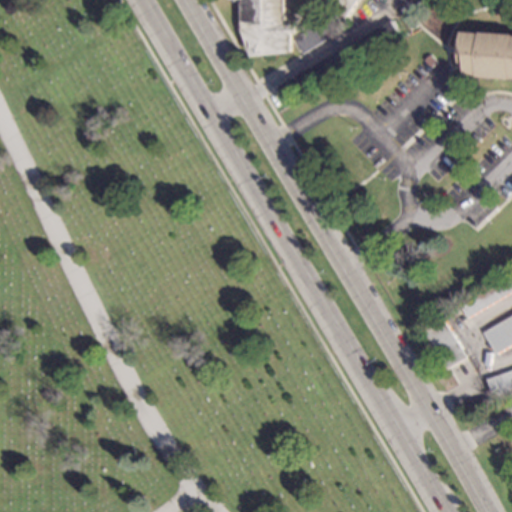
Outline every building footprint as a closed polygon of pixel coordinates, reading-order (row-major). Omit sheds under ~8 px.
[(363,0),(356,11),(352,17),(350,20),(335,13),(327,13),(325,9),(328,3),(329,1),(327,0),(287,0),(288,25),(295,26),(298,30),(294,36),(294,54),(256,58),(244,30),(244,0),(240,0),(236,3),(233,0),(363,0)] [(347,30),(305,55),(297,40),(338,16),(347,30)] [(399,32),(393,21),(359,42),(365,53),(399,32)] [(511,79),(483,77),(483,76),(470,75),(471,64),(465,63),(467,32),(486,34),(486,32),(511,33),(511,79)] [(427,76),(421,81),(415,74),(420,69),(427,76)] [(511,292),(468,318),(461,306),(511,275),(511,292)] [(485,333),(511,316),(511,344),(498,353),(485,333)] [(426,331),(446,319),(468,357),(448,369),(426,331)] [(511,392),(494,399),(487,379),(511,370),(511,392)]
